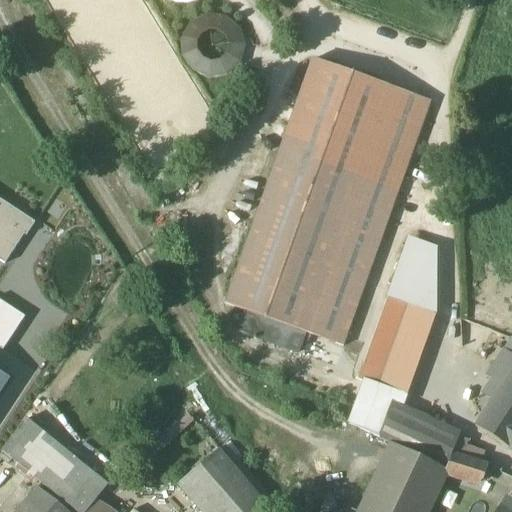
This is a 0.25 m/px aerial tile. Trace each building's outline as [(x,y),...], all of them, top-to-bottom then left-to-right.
[(241,58),(243,46),(240,35),(234,25),(224,19),(212,16),(200,19),(190,26),(184,36),(182,47),(184,59),(191,69),(201,75),(213,77),(224,75),(234,68),(241,58)] [(430,103),(312,61),(280,150),(399,192),(430,103)] [(399,192),(280,150),(225,305),(244,312),(306,334),(343,347),(399,192)] [(37,222),(0,197),(0,260),(9,266),(37,222)] [(414,247),(393,301),(425,311),(441,268),(434,266),(436,256),(414,247)] [(24,313),(0,296),(0,347),(0,348),(24,313)] [(393,301),(360,396),(391,407),(403,408),(436,315),(425,311),(393,301)] [(306,334),(244,312),(237,331),(299,354),(306,334)] [(511,371),(511,355),(507,352),(489,379),(502,387),(511,371)] [(511,371),(502,387),(475,427),(509,449),(511,444),(511,371)] [(0,395),(9,381),(0,375),(0,395)] [(391,407),(360,396),(350,425),(380,439),(391,407)] [(458,434),(403,408),(391,407),(380,439),(392,445),(446,471),(451,455),(452,454),(457,438),(458,434)] [(82,511),(105,484),(26,420),(2,452),(76,511),(82,511)] [(468,441),(457,438),(452,454),(451,455),(463,458),(466,447),(468,441)] [(392,445),(361,511),(427,511),(445,474),(447,471),(446,471),(392,445)] [(272,511),(275,510),(220,447),(175,486),(198,511),(272,511)] [(485,453),(466,447),(463,458),(481,464),(485,453)] [(463,458),(451,455),(446,471),(447,471),(445,474),(478,485),(483,482),(488,466),(463,458)] [(37,487),(16,511),(51,511),(58,504),(37,487)] [(114,511),(96,497),(83,511),(114,511)]
